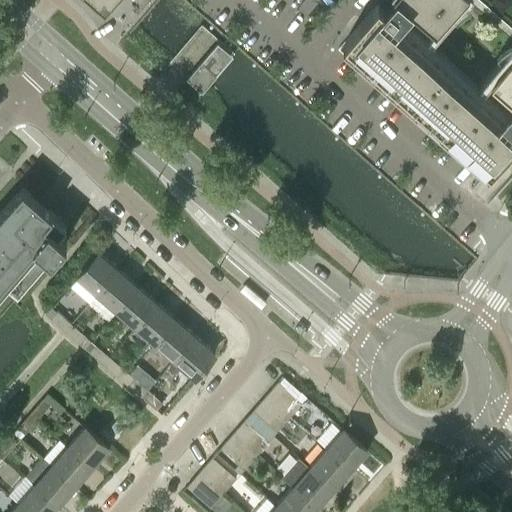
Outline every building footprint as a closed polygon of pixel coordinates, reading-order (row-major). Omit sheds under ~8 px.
[(380,0),(338,49),(483,178),(511,145),(511,28),(478,0),(380,0)] [(209,51),(225,64),(233,55),(217,42),(209,51)] [(225,64),(209,51),(186,78),(201,91),(225,64)] [(0,283),(1,283),(17,297),(51,258),(67,240),(59,233),(66,224),(50,210),(23,186),(16,194),(0,212),(0,283)] [(97,250),(76,275),(77,276),(96,292),(117,268),(98,251),(97,250)] [(96,292),(88,301),(108,318),(116,309),(137,284),(117,268),(96,292)] [(137,284),(116,309),(135,326),(156,301),(137,284)] [(156,301),(135,326),(155,343),(176,318),(156,301)] [(65,330),(71,323),(56,310),(50,317),(65,330)] [(176,318),(155,343),(175,360),(196,335),(176,318)] [(65,330),(80,343),(86,336),(71,323),(65,330)] [(196,335),(175,360),(195,377),(216,353),(196,335)] [(103,363),(109,356),(95,343),(89,350),(103,363)] [(124,369),(109,356),(103,363),(118,376),(124,369)] [(142,396),(147,389),(133,376),(127,383),(142,396)] [(287,405),(296,395),(279,380),(270,390),(287,405)] [(162,402),(147,389),(142,396),(157,409),(162,402)] [(283,410),(287,405),(270,390),(261,399),(278,414),(283,410)] [(283,410),(290,416),(303,401),(296,395),(287,405),(283,410)] [(42,398),(31,411),(38,417),(49,405),(42,398)] [(253,409),(253,410),(270,424),(278,414),(261,399),(253,409)] [(283,410),(278,414),(270,424),(277,430),(290,416),(283,410)] [(31,411),(17,427),(24,433),(38,417),(31,411)] [(254,442),(262,433),(245,418),(237,428),(254,442)] [(84,425),(67,444),(92,466),(108,447),(109,446),(84,425)] [(342,428),(326,446),(350,468),(367,448),(343,427),(342,428)] [(254,442),(237,428),(228,437),(245,452),(249,448),(254,442)] [(249,448),(256,454),(269,440),(262,433),(254,442),(249,448)] [(10,436),(0,446),(0,456),(2,459),(17,442),(10,436)] [(228,437),(220,447),(236,462),(245,452),(228,437)] [(67,444),(51,463),(75,485),(92,466),(67,444)] [(326,446),(309,465),(333,487),(350,468),(326,446)] [(249,448),(245,452),(236,462),(244,468),(256,454),(249,448)] [(212,456),(204,466),(220,481),(229,471),(212,456)] [(43,457),(26,476),(34,483),(58,504),(75,485),(51,463),(43,457)] [(300,458),(283,477),(292,484),(317,506),(333,487),(309,465),(300,458)] [(204,466),(195,476),(211,490),(216,486),(220,481),(204,466)] [(220,481),(216,486),(223,492),(236,477),(229,471),(220,481)] [(195,476),(186,486),(203,500),(211,490),(195,476)] [(34,483),(17,502),(29,511),(51,511),(58,504),(34,483)] [(292,484),(275,503),(285,511),(311,511),(317,506),(292,484)] [(211,490),(203,500),(210,507),(211,506),(217,511),(221,511),(231,501),(222,493),(223,492),(216,486),(211,490)] [(29,511),(17,502),(8,511),(29,511)] [(285,511),(275,503),(267,511),(285,511)]
